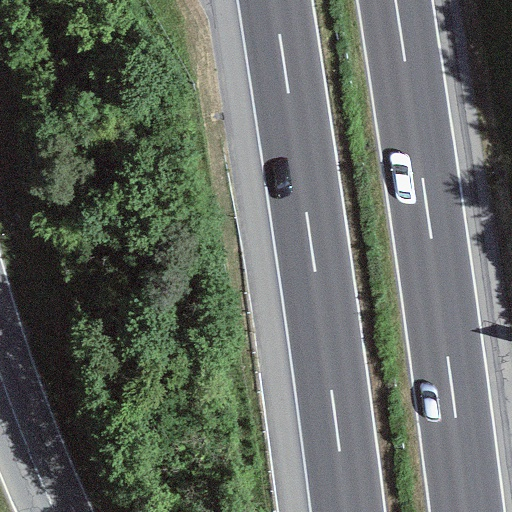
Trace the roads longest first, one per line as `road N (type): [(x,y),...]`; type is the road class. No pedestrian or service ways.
road 1 (motorway): [(468,511),(394,0)]
road 2 (motorway): [(273,0),(346,511)]
road 3 (secondary): [(0,373),(55,511)]
